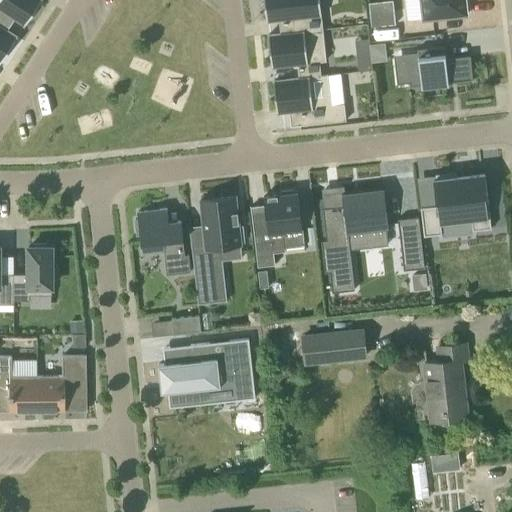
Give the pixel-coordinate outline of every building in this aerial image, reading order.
[(41,0),(0,0),(0,23),(0,24),(8,13),(25,24),(41,0)] [(290,32),(317,29),(315,16),(322,15),(320,0),(265,0),(267,22),(288,19),(290,32)] [(403,34),(402,0),(365,0),(366,35),(403,34)] [(424,0),(426,14),(470,9),(468,0),(424,0)] [(0,62),(0,63),(18,35),(0,24),(0,23),(0,62)] [(293,65),(295,78),(322,75),(320,62),(327,61),(323,29),(317,29),(290,32),(269,35),(272,67),(293,65)] [(372,56),(372,58),(387,56),(385,38),(370,40),(372,56)] [(474,79),(471,54),(446,57),(445,45),(418,49),(419,52),(419,60),(407,62),(410,86),(422,85),(422,86),(449,83),(449,82),(474,79)] [(372,56),(358,58),(359,70),(373,68),(372,58),(372,56)] [(328,74),(322,75),(295,78),(274,80),(277,113),(299,111),(300,124),(327,121),(325,108),(332,107),(328,74)] [(485,173),(457,176),(456,171),(435,173),(436,178),(433,178),(436,205),(420,207),(423,235),(424,235),(441,233),(440,224),(470,220),(472,230),(491,228),(488,199),(485,199),(485,195),(487,195),(485,173)] [(388,228),(384,187),(343,191),(343,190),(323,192),(325,207),(322,208),(326,240),(321,240),(324,272),(329,272),(332,292),(355,289),(348,232),(388,228)] [(280,195),(262,197),(266,233),(270,233),(271,241),(253,243),(256,267),(273,265),(272,253),(284,251),(282,231),(301,229),(297,193),(292,193),(292,190),(279,191),(280,195)] [(196,276),(199,303),(228,300),(222,244),(241,242),(241,241),(245,240),(243,224),(239,225),(236,195),(201,199),(206,246),(193,248),(194,262),(196,262),(197,277),(196,276)] [(148,242),(150,259),(171,257),(174,279),(196,276),(197,277),(196,262),(194,262),(192,263),(188,228),(176,229),(174,216),(145,219),(146,226),(142,227),(143,237),(144,242),(148,242)] [(419,216),(398,218),(404,269),(425,267),(419,216)] [(29,300),(29,294),(51,294),(51,281),(55,281),(55,269),(51,269),(51,247),(46,247),(46,243),(33,243),(33,247),(28,247),(28,273),(13,273),(13,300),(29,300)] [(267,269),(259,270),(261,287),(269,287),(267,269)] [(0,303),(13,304),(13,300),(13,273),(0,273),(0,303)] [(173,334),(200,331),(199,315),(171,318),(173,334)] [(76,319),(70,320),(70,332),(73,332),(84,332),(84,319),(76,319)] [(304,365),(367,358),(364,327),(301,334),(304,365)] [(73,332),(73,345),(86,345),(86,332),(84,332),(73,332)] [(255,397),(248,338),(190,344),(191,360),(158,364),(161,392),(167,391),(169,407),(205,403),(204,387),(235,384),(236,399),(255,397)] [(444,419),(466,416),(460,360),(466,359),(465,343),(438,346),(440,360),(425,362),(430,410),(443,409),(444,419)] [(0,408),(36,409),(37,374),(11,374),(11,354),(0,353),(0,408)] [(62,374),(37,374),(36,409),(85,409),(85,354),(62,354),(62,374)] [(166,445),(169,470),(218,465),(215,440),(166,445)]
